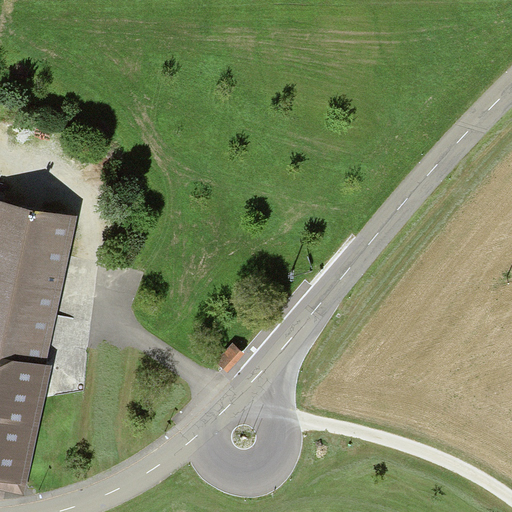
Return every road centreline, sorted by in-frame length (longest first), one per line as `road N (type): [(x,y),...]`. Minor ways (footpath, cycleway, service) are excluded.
road 1 (tertiary): [(511,85),(229,405),(151,470),(59,511)]
road 2 (track): [(511,498),(432,454),(229,405)]
road 3 (track): [(100,309),(229,405)]
